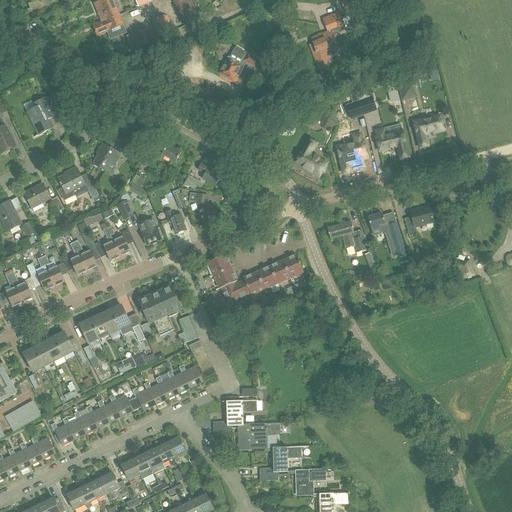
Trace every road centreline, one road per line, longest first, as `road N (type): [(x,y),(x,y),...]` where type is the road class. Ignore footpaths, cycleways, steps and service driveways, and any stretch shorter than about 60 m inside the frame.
road 1 (unclassified): [(468,511),(441,438),(360,340),(311,237)]
road 2 (unclassified): [(299,207),(276,173),(107,83)]
road 3 (residential): [(178,413),(230,384),(177,255)]
road 4 (residential): [(0,500),(178,413)]
road 5 (residential): [(0,338),(177,255)]
road 6 (residential): [(299,207),(479,158)]
road 7 (residential): [(0,188),(64,155),(94,117),(107,83)]
road 8 (unclassified): [(107,83),(0,22)]
road 9 (residential): [(252,511),(178,413)]
